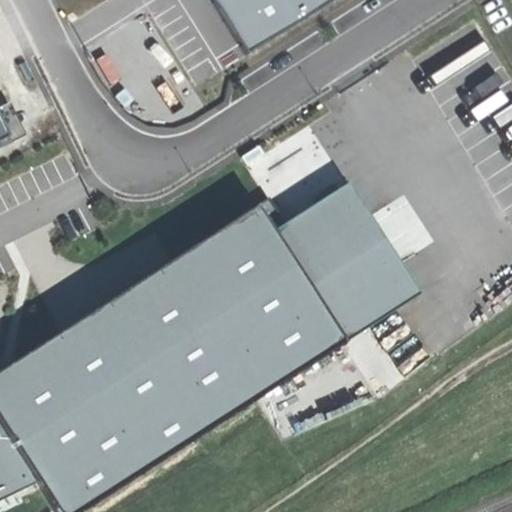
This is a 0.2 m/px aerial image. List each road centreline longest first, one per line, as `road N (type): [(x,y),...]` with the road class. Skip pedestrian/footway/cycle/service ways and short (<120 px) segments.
road 1 (residential): [(425,0),(194,154),(140,159),(96,131),(31,0)]
road 2 (track): [(267,511),(363,439),(511,347)]
road 3 (unknown): [(0,230),(140,159)]
